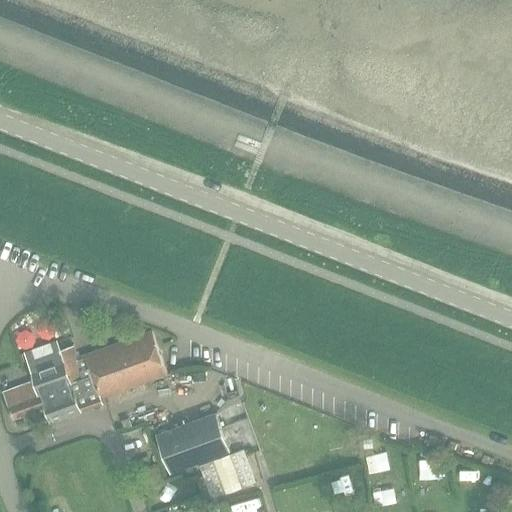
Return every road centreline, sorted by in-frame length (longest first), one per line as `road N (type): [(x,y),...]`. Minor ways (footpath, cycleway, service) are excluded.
road 1 (unclassified): [(0,308),(44,276),(511,453)]
road 2 (tertiary): [(511,321),(0,120)]
